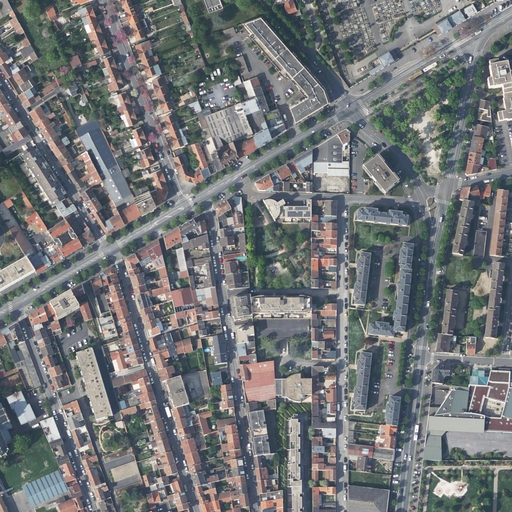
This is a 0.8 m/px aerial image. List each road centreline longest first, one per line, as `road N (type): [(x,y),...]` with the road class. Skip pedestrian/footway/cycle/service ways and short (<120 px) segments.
road 1 (residential): [(202,196),(254,511)]
road 2 (residential): [(340,511),(342,199)]
road 3 (residential): [(114,247),(195,511)]
road 4 (residential): [(102,0),(184,207)]
road 5 (residential): [(17,303),(94,511)]
road 6 (residential): [(0,79),(109,250)]
road 7 (primary): [(419,357),(401,511)]
road 8 (primary): [(478,35),(447,185)]
road 9 (secondary): [(349,111),(478,35)]
road 10 (secondary): [(237,176),(349,111)]
